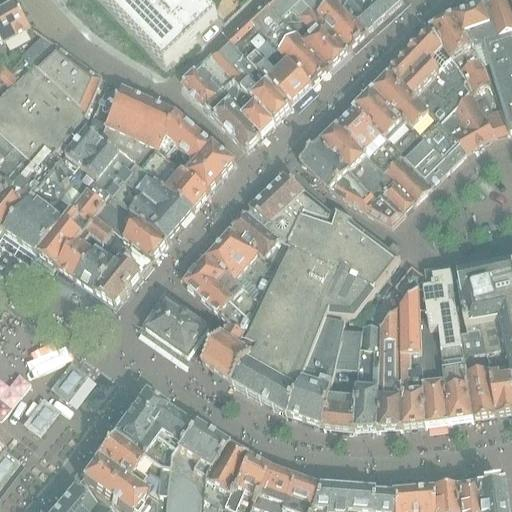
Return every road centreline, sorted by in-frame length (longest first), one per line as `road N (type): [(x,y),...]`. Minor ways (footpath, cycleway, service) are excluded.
road 1 (residential): [(167,89),(101,62),(34,0)]
road 2 (residential): [(398,248),(472,169),(511,150)]
road 3 (residential): [(167,89),(259,0)]
road 4 (residential): [(398,248),(445,267),(511,251)]
